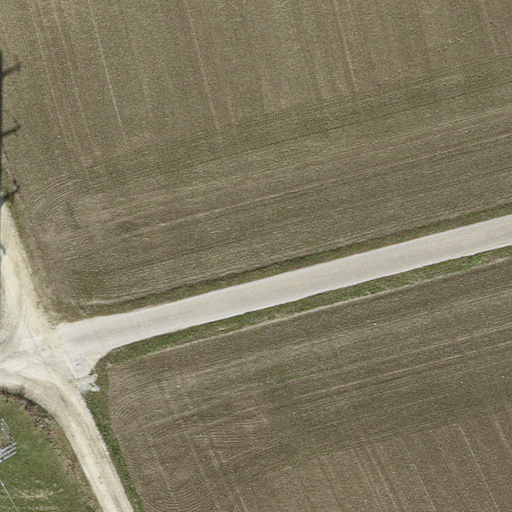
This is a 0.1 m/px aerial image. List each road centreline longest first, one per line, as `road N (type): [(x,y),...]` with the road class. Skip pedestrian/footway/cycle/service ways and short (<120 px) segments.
road 1 (track): [(0,366),(511,229)]
road 2 (track): [(38,351),(114,511)]
road 3 (track): [(38,351),(0,225)]
